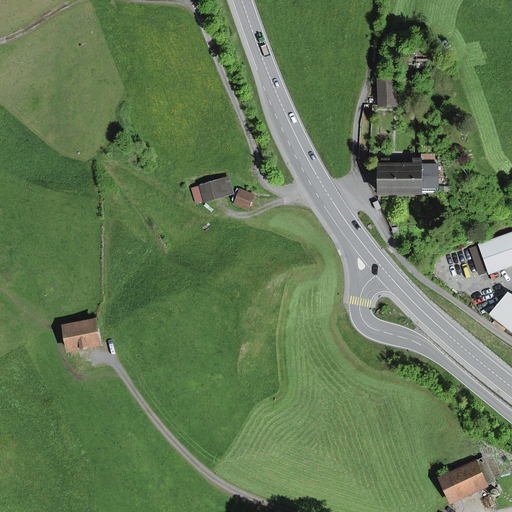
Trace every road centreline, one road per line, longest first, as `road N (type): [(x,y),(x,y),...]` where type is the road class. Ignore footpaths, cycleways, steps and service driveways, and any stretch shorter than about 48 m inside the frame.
road 1 (primary): [(243,0),(320,182),(384,273)]
road 2 (tertiary): [(384,273),(361,295),(360,318),(419,344),(511,415)]
road 3 (primary): [(384,273),(511,385)]
